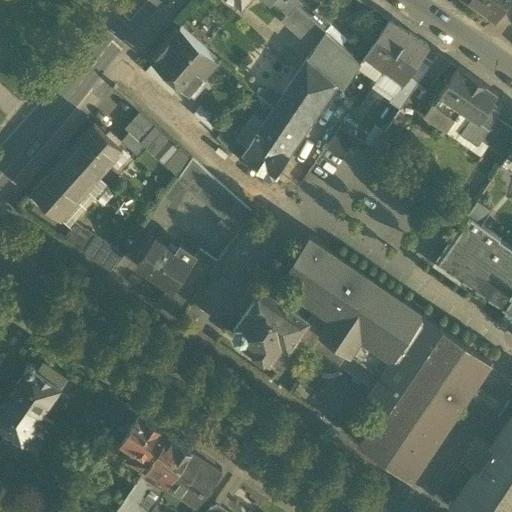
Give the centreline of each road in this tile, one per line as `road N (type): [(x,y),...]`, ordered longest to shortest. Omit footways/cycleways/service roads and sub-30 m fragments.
road 1 (residential): [(380,511),(44,269)]
road 2 (secondary): [(0,169),(147,0)]
road 3 (unknown): [(404,511),(511,352)]
road 4 (residential): [(397,0),(511,78)]
